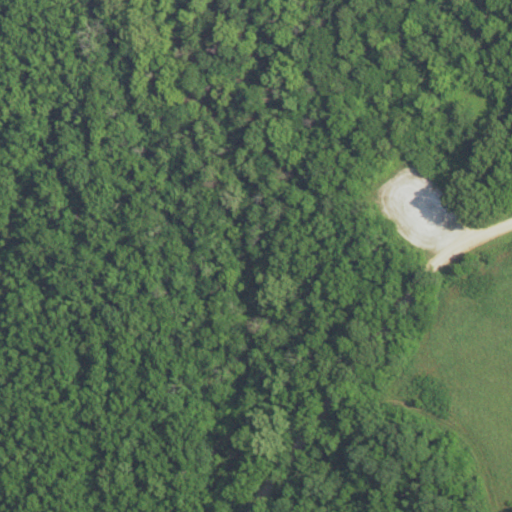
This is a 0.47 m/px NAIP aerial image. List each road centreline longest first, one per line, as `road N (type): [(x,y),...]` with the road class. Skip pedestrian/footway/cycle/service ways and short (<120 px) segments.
road 1 (residential): [(249,511),(429,272),(459,248),(511,225)]
road 2 (residential): [(388,409),(452,432),(476,461),(493,511)]
